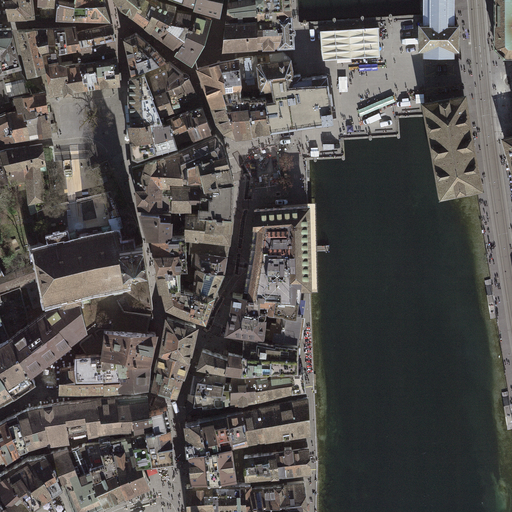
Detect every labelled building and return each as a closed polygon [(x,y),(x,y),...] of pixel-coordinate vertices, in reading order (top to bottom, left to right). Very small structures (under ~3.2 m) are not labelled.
[(5,0),(10,17),(34,16),(32,0),(5,0)] [(32,0),(34,16),(40,16),(39,3),(39,1),(38,0),(32,0)] [(39,3),(40,16),(57,16),(58,4),(57,3),(57,0),(38,0),(39,1),(39,3)] [(58,4),(57,16),(73,17),(75,4),(75,1),(73,0),(72,0),(57,0),(57,3),(58,4)] [(116,0),(122,7),(133,15),(136,7),(138,6),(140,4),(141,0),(116,0)] [(136,7),(133,15),(140,19),(147,24),(158,0),(157,0),(141,0),(140,4),(138,6),(136,7)] [(158,0),(147,24),(153,29),(159,35),(165,23),(168,20),(174,9),(176,8),(176,5),(167,3),(158,0)] [(196,5),(220,14),(222,0),(186,0),(196,4),(196,5)] [(228,0),(226,19),(255,17),(259,17),(256,0),(228,0)] [(256,0),(259,17),(291,13),(290,0),(256,0)] [(448,26),(448,0),(430,0),(430,25),(423,25),(420,25),(420,50),(425,50),(453,50),(458,50),(458,26),(454,26),(448,26)] [(423,0),(423,25),(430,25),(430,0),(448,0),(448,26),(454,26),(454,0),(423,0)] [(511,55),(511,0),(495,0),(495,46),(505,55),(511,55)] [(75,4),(73,17),(101,17),(109,17),(105,4),(75,4)] [(165,23),(159,35),(177,49),(183,41),(188,31),(193,12),(176,8),(174,9),(168,20),(165,23)] [(183,41),(177,49),(176,51),(183,57),(191,63),(197,54),(205,40),(211,18),(197,15),(198,13),(193,12),(188,31),(183,41)] [(291,13),(259,17),(255,17),(256,31),(255,31),(257,46),(293,44),(291,13)] [(256,31),(255,17),(226,19),(223,48),(257,46),(255,31),(256,31)] [(79,44),(114,37),(114,30),(113,24),(110,23),(82,30),(77,31),(79,44)] [(79,44),(77,31),(75,26),(63,27),(46,27),(47,46),(57,47),(57,51),(72,48),(78,47),(78,44),(79,44)] [(24,77),(12,27),(0,27),(0,70),(2,70),(4,81),(24,77)] [(17,32),(28,73),(36,71),(44,69),(40,52),(36,37),(35,27),(26,28),(17,29),(17,32)] [(47,46),(46,27),(35,27),(36,37),(40,52),(47,46)] [(136,32),(124,38),(128,56),(129,61),(157,50),(147,41),(145,40),(136,32)] [(99,57),(117,53),(114,37),(79,44),(78,44),(78,47),(81,58),(97,55),(99,57)] [(47,46),(40,52),(44,69),(47,68),(51,93),(84,86),(82,62),(59,65),(57,51),(57,47),(47,46)] [(81,58),(78,47),(72,48),(74,59),(81,58)] [(157,50),(129,61),(130,64),(131,72),(165,59),(161,54),(157,50)] [(268,118),(270,129),(285,126),(296,125),(305,123),(332,119),(327,74),(301,78),(301,74),(299,74),(293,76),(291,59),(283,51),(271,53),(257,55),(260,87),(261,89),(273,88),(275,98),(266,99),(266,98),(265,98),(267,109),(267,108),(268,118)] [(97,59),(99,84),(119,82),(117,55),(97,59)] [(260,87),(257,55),(243,57),(244,72),(247,73),(247,78),(240,79),(240,83),(249,84),(249,86),(251,86),(257,87),(260,87)] [(198,68),(211,103),(224,101),(225,100),(221,89),(240,87),(240,83),(240,79),(238,57),(220,61),(220,60),(217,60),(218,62),(199,67),(198,68)] [(244,72),(243,57),(238,57),(240,79),(247,78),(247,73),(244,72)] [(97,59),(82,62),(84,86),(99,84),(97,59)] [(183,79),(188,75),(169,61),(144,72),(151,92),(151,95),(161,118),(162,118),(173,113),(169,103),(164,88),(173,84),(183,79)] [(0,111),(21,102),(20,99),(12,101),(11,100),(9,100),(4,81),(2,70),(0,70),(0,111)] [(144,72),(129,77),(129,81),(131,123),(147,120),(148,121),(161,118),(151,95),(151,92),(144,72)] [(169,103),(195,92),(188,75),(183,79),(173,84),(164,88),(169,103)] [(9,83),(12,94),(29,89),(26,79),(9,83)] [(224,101),(235,134),(253,132),(249,97),(249,96),(241,96),(240,89),(249,89),(251,89),(251,86),(249,86),(249,84),(240,83),(240,87),(221,89),(225,100),(224,101)] [(24,116),(48,112),(45,91),(19,96),(20,99),(21,102),(23,109),(24,116)] [(185,111),(202,104),(195,92),(169,103),(173,113),(182,109),(185,111)] [(249,97),(253,132),(270,129),(268,118),(267,108),(267,109),(265,98),(266,98),(266,96),(256,97),(255,95),(253,95),(253,97),(250,97),(250,96),(249,96),(249,97)] [(464,96),(425,103),(428,115),(426,115),(441,193),(451,191),(461,189),(466,188),(477,186),(478,186),(481,186),(464,96)] [(224,101),(211,103),(217,121),(224,129),(224,130),(226,131),(227,131),(234,134),(235,134),(224,101)] [(187,125),(206,117),(202,104),(185,111),(182,112),(187,125)] [(12,130),(15,138),(16,139),(29,137),(24,116),(23,109),(6,112),(12,130)] [(24,116),(29,137),(40,135),(50,133),(57,130),(55,119),(53,119),(52,111),(48,112),(24,116)] [(6,112),(0,114),(0,133),(4,141),(15,138),(12,130),(6,112)] [(172,131),(175,143),(193,136),(187,125),(182,112),(166,119),(167,123),(170,122),(172,128),(172,131)] [(187,125),(193,136),(202,132),(211,129),(208,123),(206,117),(187,125)] [(153,136),(155,149),(175,143),(172,131),(172,128),(170,122),(167,123),(163,124),(162,118),(161,118),(148,121),(151,135),(153,136)] [(147,120),(131,123),(131,138),(151,135),(148,121),(147,120)] [(203,159),(226,153),(223,142),(216,133),(213,134),(179,149),(183,180),(188,180),(189,180),(188,164),(197,161),(203,159)] [(151,135),(131,138),(132,158),(155,149),(153,136),(151,135)] [(10,148),(0,150),(0,154),(10,184),(11,186),(28,183),(30,201),(35,200),(43,199),(39,164),(45,162),(42,146),(42,143),(10,148)] [(158,158),(132,167),(134,175),(135,181),(138,181),(158,181),(158,182),(173,182),(173,181),(175,179),(183,180),(179,149),(169,153),(158,158)] [(203,184),(233,181),(233,176),(226,153),(203,159),(197,161),(188,164),(189,180),(200,181),(203,181),(203,183),(203,184)] [(0,186),(10,184),(0,154),(0,186)] [(200,212),(232,213),(232,210),(232,208),(233,181),(203,184),(203,183),(203,181),(200,181),(189,180),(188,180),(188,183),(173,183),(171,183),(172,208),(199,208),(200,210),(200,212)] [(158,181),(138,181),(140,208),(172,208),(171,183),(173,183),(173,182),(158,182),(158,181)] [(248,267),(243,293),(243,294),(259,295),(298,298),(300,285),(306,285),(310,285),(308,205),(304,205),(279,207),(255,209),(254,225),(252,245),(248,267)] [(171,211),(141,211),(148,238),(153,238),(153,236),(170,235),(171,211)] [(213,239),(229,240),(232,213),(200,212),(186,212),(185,230),(184,232),(184,233),(186,236),(213,239)] [(102,226),(103,234),(108,233),(112,233),(110,224),(106,225),(102,226)] [(71,231),(66,232),(68,242),(73,241),(78,240),(76,229),(71,231)] [(36,264),(44,302),(60,298),(62,305),(81,301),(79,292),(84,291),(88,290),(113,285),(117,284),(121,283),(127,282),(125,271),(148,266),(143,242),(140,242),(140,243),(134,244),(132,238),(120,241),(118,231),(112,233),(108,233),(103,234),(78,240),(73,241),(68,242),(66,232),(66,231),(49,235),(51,245),(47,246),(45,246),(45,245),(33,248),(36,264)] [(153,236),(153,238),(154,252),(185,251),(185,241),(184,235),(170,235),(153,236)] [(209,252),(227,255),(229,240),(213,239),(190,239),(189,252),(193,252),(209,253),(209,252)] [(185,251),(154,252),(157,269),(179,265),(179,267),(186,266),(185,251)] [(196,265),(224,270),(227,255),(209,252),(209,253),(193,252),(192,264),(196,265)] [(5,274),(0,276),(0,294),(20,288),(28,325),(51,308),(62,305),(60,298),(44,302),(36,264),(5,274)] [(179,265),(157,269),(162,288),(179,289),(179,283),(179,267),(179,265)] [(193,287),(214,293),(224,270),(196,265),(195,267),(195,270),(196,271),(194,280),(194,283),(193,287)] [(195,270),(195,267),(191,267),(190,272),(187,274),(187,279),(194,280),(196,271),(195,270)] [(123,291),(121,283),(117,284),(113,285),(114,293),(119,292),(123,291)] [(179,289),(162,288),(165,302),(166,305),(180,311),(183,295),(183,294),(183,288),(183,283),(179,283),(179,289)] [(183,295),(180,311),(190,314),(205,319),(214,293),(193,287),(194,283),(190,283),(190,288),(183,288),(183,294),(183,295)] [(84,291),(79,292),(81,301),(81,302),(86,301),(91,300),(88,290),(84,291)] [(259,309),(259,295),(243,294),(243,293),(234,292),(231,306),(259,309)] [(296,315),(296,313),(298,298),(259,295),(259,309),(266,310),(274,311),(274,309),(279,309),(279,312),(296,315)] [(30,373),(88,330),(87,329),(81,302),(81,301),(62,305),(51,308),(28,325),(9,338),(30,373)] [(259,309),(231,306),(229,319),(226,331),(244,333),(263,336),(264,325),(265,314),(266,310),(259,309)] [(264,325),(263,336),(280,338),(298,340),(299,327),(301,313),(296,313),(296,315),(279,312),(279,309),(274,309),(274,311),(266,310),(265,314),(277,316),(277,322),(271,321),(270,326),(264,325)] [(195,323),(167,316),(164,333),(160,350),(170,353),(170,352),(188,357),(192,340),(195,323)] [(1,319),(0,320),(0,329),(3,335),(3,342),(9,338),(1,319)] [(113,330),(106,329),(102,354),(118,355),(118,358),(128,358),(128,360),(149,361),(155,331),(149,331),(113,330)] [(288,354),(297,355),(297,349),(297,343),(273,342),(231,334),(230,342),(229,349),(244,353),(268,355),(269,357),(287,357),(288,354)] [(35,381),(30,373),(9,338),(3,342),(0,343),(0,373),(14,396),(35,381)] [(259,370),(296,368),(296,361),(297,355),(288,354),(287,357),(269,357),(268,355),(244,353),(229,349),(228,357),(202,348),(200,356),(198,364),(227,369),(233,370),(238,371),(259,370)] [(185,366),(188,357),(170,352),(170,353),(160,350),(158,359),(157,368),(182,375),(185,366)] [(75,365),(61,368),(60,389),(84,389),(108,389),(146,385),(149,361),(128,360),(128,358),(118,358),(118,355),(102,354),(76,355),(75,365)] [(227,369),(198,364),(195,364),(191,390),(207,392),(223,393),(227,369)] [(179,384),(182,375),(157,368),(154,377),(152,387),(176,394),(179,384)] [(233,370),(231,403),(245,401),(252,398),(259,395),(282,391),(305,387),(304,377),(303,368),(296,368),(259,370),(238,371),(233,370)] [(207,392),(191,390),(189,399),(188,408),(209,406),(231,403),(233,370),(227,369),(223,393),(207,392)] [(0,403),(14,396),(0,373),(0,403)] [(124,395),(99,397),(101,416),(103,417),(105,429),(117,428),(134,428),(132,414),(149,411),(148,393),(124,395)] [(265,405),(244,409),(246,425),(246,427),(248,440),(309,430),(308,413),(307,396),(289,400),(265,405)] [(27,407),(17,412),(27,446),(36,443),(44,440),(48,439),(68,436),(68,438),(90,434),(90,432),(105,429),(103,417),(101,416),(99,397),(78,400),(62,401),(34,406),(27,407)] [(153,410),(149,411),(132,414),(134,428),(149,424),(153,423),(154,428),(154,429),(171,426),(166,406),(153,410)] [(246,425),(244,409),(227,413),(233,441),(248,440),(246,427),(246,425)] [(17,412),(7,417),(19,449),(27,446),(17,412)] [(233,441),(227,413),(216,415),(204,417),(199,418),(205,447),(230,442),(233,441)] [(7,417),(0,420),(0,443),(5,454),(4,455),(5,458),(19,449),(7,417)] [(205,447),(199,418),(185,421),(189,451),(205,447)] [(148,444),(149,446),(173,443),(171,426),(154,429),(154,428),(147,429),(148,444)] [(148,444),(147,429),(131,433),(132,435),(133,435),(137,461),(142,461),(142,462),(152,461),(149,446),(148,444)] [(133,435),(132,435),(112,439),(116,455),(121,478),(119,478),(126,492),(150,482),(144,470),(142,462),(142,461),(137,461),(133,435)] [(105,502),(126,492),(119,478),(121,478),(116,455),(112,439),(86,443),(93,469),(96,482),(105,502)] [(273,451),(277,474),(295,473),(311,470),(309,458),(308,446),(307,446),(304,440),(272,444),(273,451)] [(230,442),(205,447),(208,476),(221,475),(235,475),(230,442)] [(48,452),(44,453),(50,463),(51,466),(58,480),(58,485),(59,486),(62,484),(65,482),(76,511),(82,511),(87,510),(90,509),(105,502),(96,482),(93,469),(86,443),(72,448),(69,450),(67,447),(48,452)] [(173,443),(149,446),(152,461),(172,458),(173,458),(175,458),(174,454),(173,443)] [(192,478),(208,476),(205,447),(189,451),(191,464),(192,478)] [(263,452),(244,454),(247,476),(261,476),(277,474),(273,451),(263,452)] [(56,488),(59,486),(58,485),(58,480),(51,466),(50,463),(44,453),(29,455),(14,465),(15,467),(17,467),(26,480),(27,481),(42,499),(43,498),(42,498),(50,492),(51,493),(52,492),(52,491),(55,489),(55,490),(56,489),(56,488)] [(33,505),(42,499),(27,481),(26,480),(17,467),(15,467),(14,465),(5,469),(7,472),(7,473),(33,505)] [(0,511),(25,511),(33,505),(7,473),(7,472),(5,469),(0,472),(0,490),(0,491),(0,498),(4,504),(0,507),(0,511)] [(207,511),(214,511),(214,482),(187,484),(188,511),(208,510),(207,511)] [(228,483),(214,482),(214,511),(243,511),(243,507),(250,505),(258,504),(264,504),(264,503),(263,485),(251,487),(251,482),(228,483)] [(279,483),(263,485),(264,503),(286,503),(286,506),(308,504),(307,493),(304,482),(279,483)]
